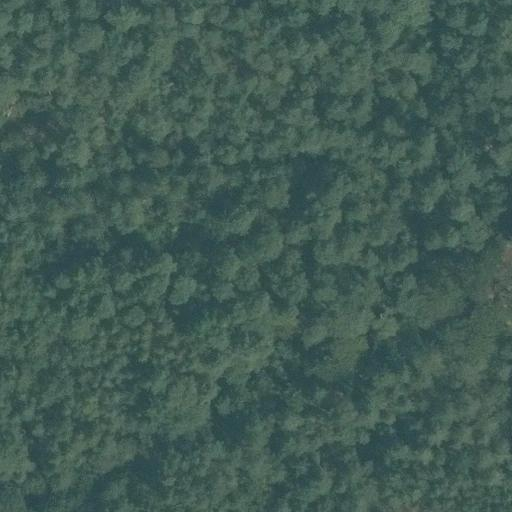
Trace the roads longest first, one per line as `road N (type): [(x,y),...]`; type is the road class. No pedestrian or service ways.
road 1 (track): [(0,507),(511,273)]
road 2 (unknown): [(511,230),(415,0)]
